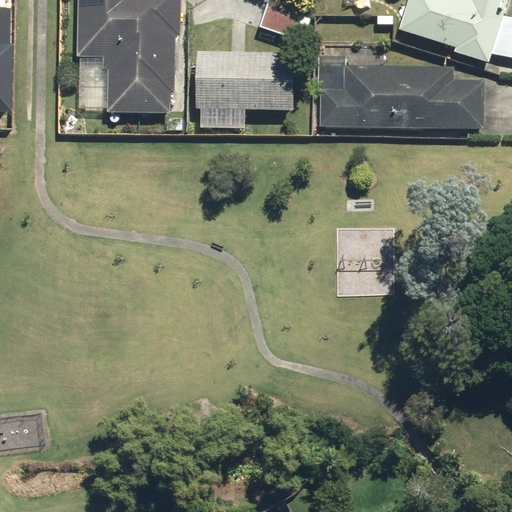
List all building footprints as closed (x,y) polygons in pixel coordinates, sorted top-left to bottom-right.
[(82,0),(82,59),(84,59),(83,110),(112,110),(112,113),(176,115),(176,111),(184,111),(186,0),(82,0)] [(291,0),(273,0),(264,29),(307,43),(318,9),(291,0)] [(511,18),(511,16),(511,0),(479,0),(479,2),(472,0),(415,0),(405,31),(464,49),(462,54),(496,66),(499,56),(511,18)] [(0,112),(8,112),(10,9),(0,9),(0,112)] [(511,18),(499,56),(511,58),(511,18)] [(301,55),(203,52),(201,108),(206,109),(206,129),(249,130),(250,110),(299,112),(301,55)] [(324,90),(324,129),(490,130),(490,81),(459,81),(459,68),(349,67),(348,90),(324,90)]
